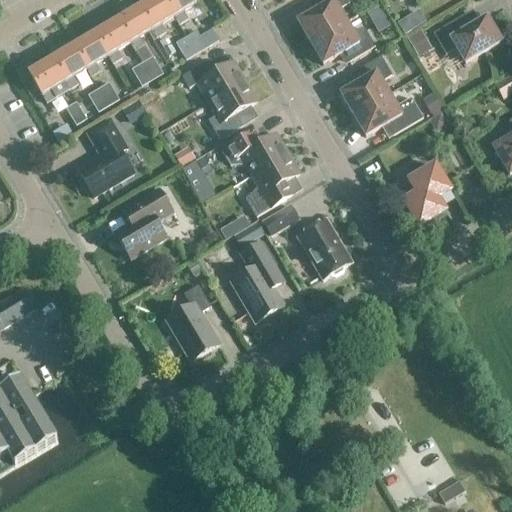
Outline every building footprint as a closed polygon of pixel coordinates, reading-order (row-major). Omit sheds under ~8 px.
[(156,0),(138,11),(152,33),(156,41),(166,36),(161,28),(174,20),(161,0),(156,0)] [(161,0),(174,20),(179,28),(188,23),(183,15),(196,7),(191,0),(161,0)] [(318,13),(297,25),(310,47),(346,25),(338,13),(349,7),(344,0),(314,0),(311,2),(318,13)] [(116,24),(130,46),(135,54),(144,49),(139,41),(152,33),(138,11),(116,24)] [(472,13),(459,21),(433,37),(445,58),(456,52),(465,67),(501,45),(486,21),(479,26),(472,13)] [(417,15),(395,29),(402,41),(425,28),(417,15)] [(94,37),(108,59),(113,68),(122,62),(117,54),(130,46),(116,24),(94,37)] [(346,25),(310,47),(323,68),(343,56),(349,66),(375,50),(364,32),(360,31),(352,36),(346,25)] [(196,34),(186,41),(196,58),(218,45),(211,33),(200,40),(196,34)] [(432,52),(420,33),(406,41),(418,60),(432,52)] [(72,50),(86,73),(90,81),(100,75),(95,67),(108,59),(94,37),(72,50)] [(196,58),(186,41),(175,48),(186,65),(196,58)] [(26,68),(35,64),(26,48),(18,52),(26,68)] [(50,63),(64,86),(68,93),(78,88),(73,80),(86,73),(72,50),(50,63)] [(153,60),(142,67),(153,85),(164,78),(153,60)] [(380,60),(354,75),(360,85),(340,97),(353,119),(389,97),(381,85),(391,79),(380,60)] [(51,93),(64,86),(50,63),(28,76),(46,107),(56,101),(51,93)] [(244,86),(232,66),(214,77),(210,76),(204,66),(181,80),(189,92),(197,87),(209,107),(244,86)] [(153,85),(142,67),(131,74),(143,92),(153,85)] [(511,77),(494,88),(503,103),(511,97),(511,77)] [(244,86),(209,107),(216,119),(207,124),(219,144),(242,130),(257,121),(250,109),(256,106),(244,86)] [(98,94),(109,112),(120,105),(109,87),(98,94)] [(109,112),(98,94),(89,100),(100,117),(109,112)] [(423,101),(434,120),(444,114),(433,95),(423,101)] [(396,110),(389,97),(353,119),(365,140),(386,128),(393,140),(423,122),(411,101),(396,110)] [(144,117),(136,105),(122,113),(129,126),(144,117)] [(76,129),(86,123),(75,106),(65,112),(76,129)] [(101,161),(78,175),(93,201),(133,178),(121,157),(127,153),(110,124),(87,138),(101,161)] [(511,124),(511,125),(511,126),(511,140),(494,152),(509,177),(511,175),(511,124)] [(253,148),(247,139),(221,154),(230,169),(245,168),(252,179),(287,158),(275,138),(256,149),(253,148)] [(174,158),(181,170),(194,162),(187,150),(174,158)] [(287,158),(252,179),(258,190),(245,202),(256,221),(295,198),(288,185),(299,178),(287,158)] [(414,196),(402,203),(419,231),(445,215),(439,205),(452,198),(435,169),(408,185),(414,196)] [(121,215),(129,229),(115,238),(130,264),(166,243),(156,227),(173,217),(158,193),(121,215)] [(298,224),(290,210),(262,226),(271,240),(298,224)] [(297,241),(322,284),(331,280),(335,281),(343,276),(344,272),(352,267),(326,224),(297,241)] [(263,239),(256,226),(233,240),(240,252),(263,239)] [(239,257),(249,276),(231,286),(255,327),(285,309),(275,292),(286,286),(261,244),(239,257)] [(194,262),(186,268),(193,279),(201,274),(194,262)] [(191,310),(166,325),(191,365),(219,348),(200,317),(210,311),(198,289),(183,298),(191,310)] [(0,307),(0,334),(38,312),(26,292),(0,307)] [(0,478),(57,445),(20,383),(0,394),(0,478)] [(452,502),(465,495),(458,484),(446,491),(452,502)]
